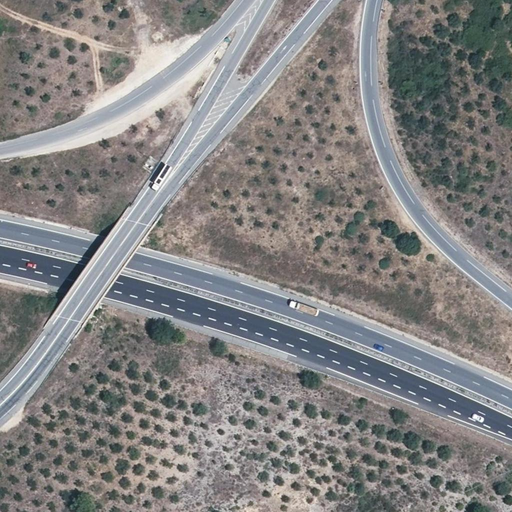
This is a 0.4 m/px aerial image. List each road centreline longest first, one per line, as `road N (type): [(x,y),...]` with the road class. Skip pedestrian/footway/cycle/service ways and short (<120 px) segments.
road 1 (motorway): [(511,401),(233,290),(0,229)]
road 2 (motorway): [(0,415),(210,135),(327,0)]
road 3 (trunk): [(267,0),(138,213),(0,397)]
road 4 (trunk): [(0,255),(248,320),(430,390)]
road 5 (trunk): [(0,268),(430,390)]
road 6 (trunk): [(511,301),(444,242),(395,175),(367,77),(373,0)]
road 7 (motorway): [(249,0),(227,29),(147,95),(101,122),(0,151)]
